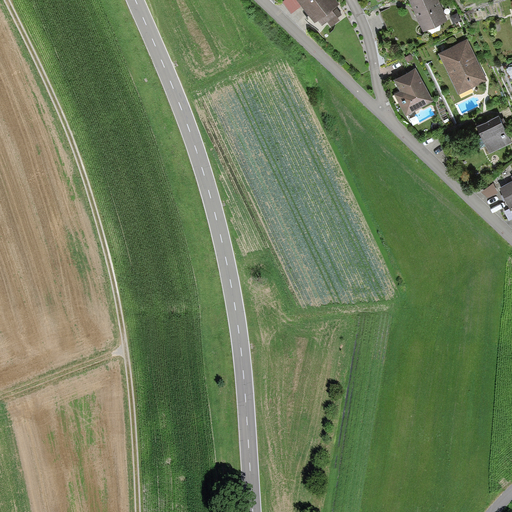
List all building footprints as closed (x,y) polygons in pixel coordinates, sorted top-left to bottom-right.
[(338,2),(336,0),(285,0),(283,2),(291,13),(302,5),(306,9),(309,13),(305,16),(310,22),(321,32),(331,25),(340,19),(331,7),(338,2)] [(411,0),(424,29),(447,19),(438,0),(411,0)] [(460,92),(487,79),(467,38),(440,51),(460,92)] [(395,94),(406,114),(433,99),(416,67),(395,78),(401,90),(395,94)] [(480,130),(490,151),(511,141),(502,119),(480,130)] [(511,179),(500,185),(511,209),(511,208),(511,174),(511,175),(511,179)] [(494,183),(481,191),(488,197),(498,191),(494,183)]
